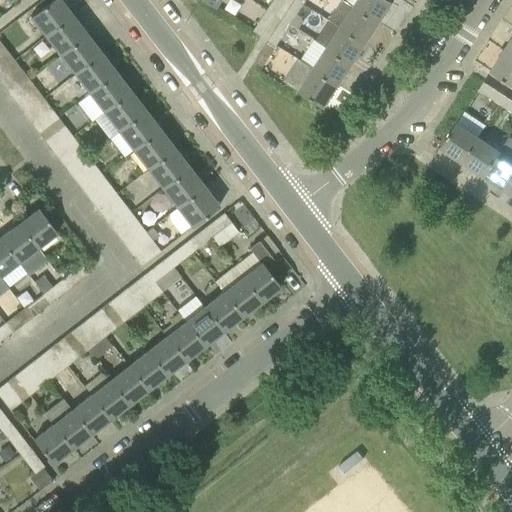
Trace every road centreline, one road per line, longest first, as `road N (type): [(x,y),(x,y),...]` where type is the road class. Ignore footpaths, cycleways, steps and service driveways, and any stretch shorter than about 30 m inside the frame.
road 1 (residential): [(74,511),(355,293)]
road 2 (residential): [(294,209),(410,118),(488,0)]
road 3 (residential): [(294,209),(133,0)]
road 4 (residential): [(476,444),(355,293)]
road 5 (unknown): [(397,128),(511,243)]
